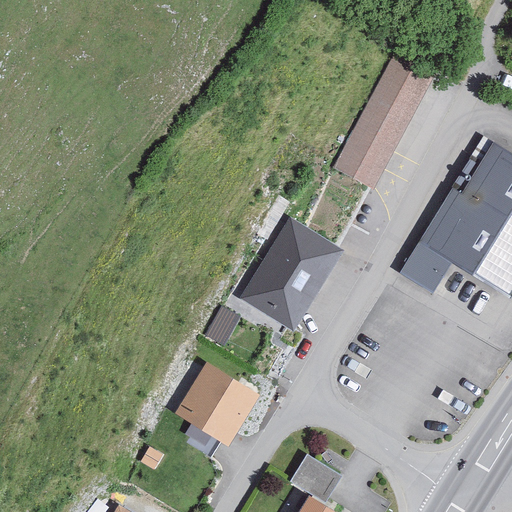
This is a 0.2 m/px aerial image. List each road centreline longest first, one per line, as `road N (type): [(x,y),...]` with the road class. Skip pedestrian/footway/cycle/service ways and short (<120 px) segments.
road 1 (residential): [(301,398),(474,82)]
road 2 (residential): [(476,491),(301,398)]
road 3 (unknown): [(444,285),(368,434)]
road 4 (residential): [(230,511),(301,398)]
